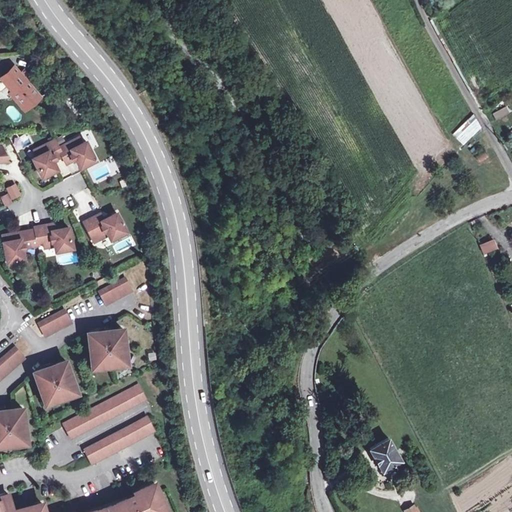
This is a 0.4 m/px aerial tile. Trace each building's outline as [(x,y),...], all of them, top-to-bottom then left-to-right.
[(0,78),(0,91),(2,91),(7,86),(11,90),(12,91),(27,108),(40,96),(14,67),(2,78),(0,78)] [(27,108),(12,91),(8,94),(23,112),(27,108)] [(492,113),(496,120),(510,112),(505,105),(492,113)] [(452,133),(464,145),(483,126),(471,114),(452,133)] [(37,156),(33,158),(42,177),(57,169),(53,160),(56,159),(55,158),(62,154),(65,162),(72,159),(73,160),(76,158),(80,167),(95,160),(86,141),(82,144),(79,138),(58,148),(55,140),(34,150),(37,156)] [(0,162),(10,162),(3,147),(0,147),(0,162)] [(5,188),(8,193),(1,197),(4,204),(22,195),(16,183),(5,188)] [(100,214),(84,222),(91,236),(96,233),(99,239),(108,234),(111,239),(125,231),(117,213),(103,220),(100,214)] [(14,240),(13,233),(2,235),(7,262),(24,259),(22,249),(25,248),(25,247),(38,245),(37,242),(43,241),(44,247),(54,245),(55,250),(72,247),(68,227),(53,230),(52,223),(35,227),(35,229),(17,232),(19,239),(14,240)] [(482,253),(496,247),(491,236),(477,243),(482,253)] [(127,277),(101,291),(108,304),(134,291),(127,277)] [(66,309),(40,322),(47,335),(73,322),(66,309)] [(98,331),(88,332),(92,364),(100,363),(100,365),(124,363),(123,351),(125,351),(122,328),(112,330),(112,331),(99,333),(98,331)] [(14,346),(0,358),(0,378),(24,358),(14,346)] [(43,369),(34,372),(44,400),(52,397),(53,400),(69,394),(68,392),(75,389),(65,361),(55,364),(56,366),(44,370),(43,369)] [(63,423),(70,438),(145,399),(138,385),(63,423)] [(0,443),(0,445),(24,442),(23,430),(25,430),(22,407),(12,409),(12,410),(0,411),(0,443)] [(84,448),(91,463),(154,431),(146,416),(84,448)] [(396,452),(395,450),(388,437),(369,447),(382,469),(400,459),(396,452)] [(166,511),(167,511),(154,483),(139,490),(133,493),(134,496),(127,499),(107,507),(90,511),(166,511)] [(0,511),(43,511),(41,503),(26,507),(27,510),(17,511),(13,511),(9,495),(0,497),(0,511)]
